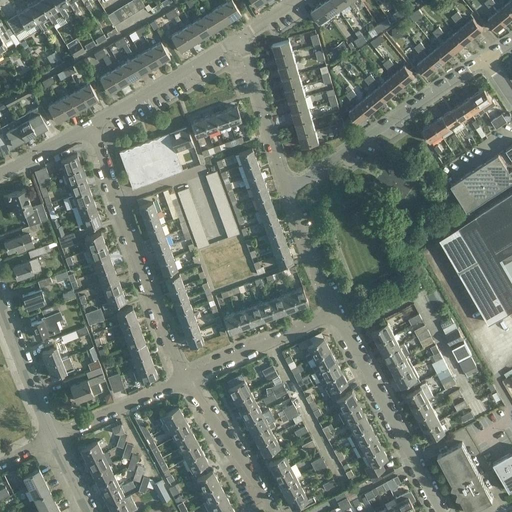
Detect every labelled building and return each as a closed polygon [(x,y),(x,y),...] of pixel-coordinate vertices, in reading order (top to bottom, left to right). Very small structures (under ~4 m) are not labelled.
[(27,4),(38,21),(43,30),(47,28),(44,22),(50,18),(53,24),(54,24),(39,0),(38,0),(32,3),(31,2),(27,4)] [(39,0),(54,24),(58,22),(56,18),(62,14),(64,17),(65,17),(54,0),(39,0)] [(54,0),(65,17),(69,14),(63,6),(70,2),(68,0),(54,0)] [(68,0),(70,2),(75,11),(79,8),(74,0),(68,0)] [(83,0),(88,8),(92,6),(88,0),(83,0)] [(130,0),(128,1),(135,12),(140,9),(134,0),(130,0)] [(145,5),(141,0),(134,0),(140,9),(145,5)] [(228,0),(221,4),(231,19),(241,13),(233,0),(228,0)] [(326,0),(326,1),(322,4),(330,16),(339,9),(333,0),(326,0)] [(333,0),(339,9),(349,3),(347,0),(333,0)] [(493,6),(488,0),(486,0),(485,2),(490,9),(493,6)] [(128,1),(123,5),(129,15),(135,12),(128,1)] [(150,8),(153,12),(161,7),(159,3),(150,8)] [(320,3),(316,7),(311,11),(320,23),(330,16),(322,4),(320,3)] [(497,11),(507,22),(511,18),(511,9),(506,3),(497,11)] [(38,21),(27,4),(28,6),(22,10),(21,9),(17,11),(17,13),(7,19),(16,34),(27,28),(38,21)] [(221,4),(211,10),(221,26),(231,19),(221,4)] [(123,5),(118,8),(124,18),(129,15),(123,5)] [(178,14),(175,7),(170,10),(174,16),(178,14)] [(118,8),(113,11),(119,22),(124,18),(118,8)] [(401,17),(405,14),(401,8),(397,11),(401,17)] [(166,13),(170,19),(174,16),(170,10),(166,13)] [(201,16),(211,32),(221,26),(211,10),(201,16)] [(107,14),(114,25),(119,22),(113,11),(107,14)] [(397,11),(393,14),(397,20),(401,17),(397,11)] [(455,13),(460,20),(463,17),(458,11),(455,13)] [(497,11),(492,15),(488,19),(497,30),(507,22),(497,11)] [(451,16),(457,22),(460,20),(455,13),(451,16)] [(191,23),(201,38),(211,32),(201,16),(191,23)] [(464,25),(474,36),(483,29),(474,17),(464,25)] [(155,20),(150,22),(154,29),(159,26),(155,20)] [(0,21),(0,55),(2,54),(0,51),(0,49),(3,48),(3,49),(7,46),(5,42),(12,38),(1,21),(0,21)] [(378,24),(382,30),(386,27),(382,21),(378,24)] [(181,29),(191,44),(201,38),(191,23),(181,29)] [(382,30),(378,24),(374,27),(378,33),(382,30)] [(144,25),(140,28),(143,34),(148,32),(144,25)] [(455,33),(464,44),(474,36),(464,25),(455,33)] [(441,35),(444,33),(439,26),(436,29),(441,35)] [(107,32),(109,36),(118,31),(115,27),(107,32)] [(191,44),(181,29),(171,35),(180,50),(191,44)] [(436,29),(433,31),(438,38),(441,35),(436,29)] [(96,39),(98,43),(107,37),(104,33),(96,39)] [(321,43),(318,33),(311,35),(314,45),(321,43)] [(445,40),(455,52),(464,44),(455,33),(445,40)] [(363,43),(367,40),(363,34),(359,37),(363,43)] [(119,39),(123,45),(127,43),(124,36),(119,39)] [(355,40),(358,46),(359,46),(363,43),(359,37),(355,40)] [(119,39),(115,42),(118,48),(123,45),(119,39)] [(273,44),(272,45),(275,50),(277,55),(293,51),(289,39),(273,44)] [(85,45),(87,49),(96,44),(93,40),(85,45)] [(436,48),(446,60),(455,52),(445,40),(436,48)] [(79,41),(71,46),(75,54),(84,49),(79,41)] [(151,47),(160,63),(170,57),(161,41),(151,47)] [(342,41),(333,48),(338,55),(347,48),(342,41)] [(418,44),(423,50),(426,48),(421,42),(418,44)] [(420,53),(423,50),(418,44),(414,47),(420,53)] [(141,53),(150,68),(160,63),(151,47),(141,53)] [(99,51),(102,57),(107,54),(103,48),(99,51)] [(427,56),(436,67),(446,60),(436,48),(427,56)] [(15,49),(10,53),(14,58),(19,54),(15,49)] [(102,57),(99,51),(94,53),(98,59),(102,57)] [(293,51),(277,55),(275,56),(278,62),(280,67),(296,62),(293,51)] [(70,52),(62,57),(65,61),(72,56),(70,52)] [(130,58),(140,74),(150,68),(141,53),(130,58)] [(436,67),(427,56),(417,64),(427,75),(436,67)] [(60,57),(51,62),(54,66),(62,61),(60,57)] [(120,64),(130,80),(140,74),(130,58),(120,64)] [(386,61),(391,67),(395,64),(389,58),(386,61)] [(391,67),(386,61),(383,63),(388,70),(391,67)] [(296,62),(280,67),(278,68),(282,73),(283,78),(299,73),(296,62)] [(85,64),(80,67),(85,76),(89,73),(85,64)] [(110,70),(119,86),(130,80),(120,64),(110,70)] [(405,64),(396,72),(405,84),(415,76),(405,64)] [(110,70),(99,76),(109,92),(119,86),(110,70)] [(386,80),(396,91),(405,84),(396,72),(386,80)] [(282,79),(285,84),(286,89),(303,85),(299,73),(283,78),(282,79)] [(368,76),(373,82),(376,80),(371,74),(368,76)] [(368,76),(364,79),(370,85),(373,82),(368,76)] [(47,78),(42,81),(46,87),(50,85),(47,78)] [(377,87),(387,99),(396,91),(386,80),(377,87)] [(90,82),(79,88),(88,104),(99,98),(90,82)] [(285,90),(288,96),(290,101),(306,96),(303,85),(286,89),(285,90)] [(31,86),(17,93),(21,99),(34,93),(31,86)] [(368,95),(378,107),(387,99),(377,87),(368,95)] [(88,104),(79,88),(69,94),(78,110),(88,104)] [(495,104),(485,88),(474,95),(485,111),(495,104)] [(357,95),(352,89),(349,91),(354,98),(357,95)] [(354,98),(349,91),(346,94),(351,100),(354,98)] [(21,99),(17,93),(4,100),(8,106),(21,99)] [(78,110),(69,94),(59,99),(67,115),(78,110)] [(359,103),(368,114),(378,107),(368,95),(359,103)] [(485,111),(474,95),(464,101),(472,114),(478,110),(480,113),(485,111)] [(288,102),(291,107),(293,112),(309,107),(306,96),(290,101),(288,102)] [(43,108),(48,116),(53,114),(57,121),(67,115),(59,99),(43,108)] [(454,108),(462,120),(472,114),(464,101),(454,108)] [(368,114),(359,103),(349,111),(359,122),(368,114)] [(237,105),(225,109),(231,123),(242,119),(237,105)] [(48,126),(45,121),(37,107),(26,113),(36,132),(48,126)] [(312,119),(309,107),(293,112),(291,113),(295,118),(296,123),(312,119)] [(443,115),(451,127),(462,120),(454,108),(443,115)] [(225,109),(214,113),(219,128),(231,123),(225,109)] [(36,132),(26,113),(25,113),(28,118),(22,122),(19,116),(15,119),(25,138),(36,132)] [(214,113),(202,118),(208,132),(219,128),(214,113)] [(502,114),(491,121),(496,128),(507,121),(502,114)] [(433,122),(441,134),(451,127),(443,115),(433,122)] [(202,118),(191,122),(196,136),(208,132),(202,118)] [(13,145),(25,138),(15,119),(14,119),(17,124),(6,130),(10,138),(13,145)] [(299,135),(316,130),(312,119),(296,123),(295,124),(298,129),(299,135)] [(441,134),(433,122),(423,129),(431,141),(441,134)] [(187,128),(169,135),(161,137),(161,135),(137,144),(136,144),(136,146),(120,152),(133,188),(183,170),(176,151),(194,145),(187,128)] [(319,142),(316,130),(299,135),(298,136),(301,141),(303,146),(319,142)] [(439,153),(443,151),(438,145),(435,147),(439,153)] [(238,153),(242,164),(257,159),(253,148),(238,153)] [(511,163),(503,150),(477,167),(451,184),(468,209),(511,180),(511,163)] [(77,154),(61,160),(65,171),(82,165),(77,154)] [(242,164),(246,176),(261,170),(257,159),(242,164)] [(82,165),(65,171),(69,183),(86,177),(84,172),(85,172),(83,166),(82,167),(82,165)] [(46,167),(40,169),(46,184),(51,182),(46,167)] [(40,169),(34,171),(40,186),(46,184),(40,169)] [(205,174),(208,180),(219,176),(217,170),(205,174)] [(246,176),(251,187),(265,182),(261,170),(246,176)] [(219,176),(208,180),(210,186),(221,181),(219,176)] [(69,183),(63,185),(67,196),(73,194),(90,188),(86,177),(69,183)] [(210,186),(212,191),(223,187),(221,181),(210,186)] [(251,187),(255,198),(269,193),(265,182),(251,187)] [(167,189),(171,199),(176,197),(173,187),(167,189)] [(189,187),(177,191),(179,197),(191,193),(189,187)] [(212,191),(214,197),(225,193),(223,187),(212,191)] [(25,212),(29,225),(36,222),(41,221),(48,219),(42,202),(31,205),(25,188),(3,195),(7,205),(13,202),(16,214),(25,212)] [(77,205),(94,199),(90,188),(73,194),(77,205)] [(511,277),(501,258),(495,249),(511,239),(511,190),(459,225),(440,237),(441,239),(489,322),(508,311),(509,311),(511,309),(511,277)] [(191,193),(179,197),(182,202),(193,198),(191,193)] [(225,193),(214,197),(216,203),(227,198),(225,193)] [(255,198),(259,210),(273,204),(269,193),(255,198)] [(193,198),(182,202),(184,208),(195,204),(193,198)] [(227,198),(216,203),(218,208),(229,204),(227,198)] [(94,199),(77,205),(81,217),(98,211),(94,199)] [(143,217),(157,211),(153,200),(139,205),(143,217)] [(195,204),(184,208),(186,214),(197,209),(195,204)] [(229,204),(218,208),(220,214),(231,210),(229,204)] [(259,210),(263,221),(277,216),(273,204),(259,210)] [(197,209),(186,214),(188,219),(199,215),(197,209)] [(143,217),(147,228),(161,223),(159,217),(164,215),(162,210),(157,212),(157,211),(143,217)] [(231,210),(220,214),(222,220),(233,215),(231,210)] [(102,223),(98,211),(81,217),(85,229),(102,223)] [(199,215),(188,219),(190,225),(201,221),(199,215)] [(233,215),(222,220),(224,225),(235,221),(233,215)] [(263,221),(267,232),(281,227),(277,216),(263,221)] [(190,225),(192,231),(203,227),(201,221),(190,225)] [(224,225),(226,231),(237,227),(235,221),(224,225)] [(16,250),(34,244),(30,232),(39,229),(36,222),(29,225),(22,228),(24,233),(4,240),(8,251),(15,248),(16,250)] [(147,228),(151,239),(166,234),(161,223),(147,228)] [(203,227),(192,231),(194,236),(205,232),(203,227)] [(226,231),(228,237),(239,232),(237,227),(226,231)] [(267,232),(271,243),(285,238),(281,227),(267,232)] [(58,236),(60,242),(75,236),(73,231),(58,236)] [(101,231),(85,237),(89,249),(106,243),(101,231)] [(205,232),(194,236),(196,242),(207,238),(205,232)] [(151,239),(155,250),(170,245),(166,234),(151,239)] [(60,242),(62,248),(78,242),(75,236),(60,242)] [(207,238),(196,242),(198,248),(209,244),(207,238)] [(271,243),(275,255),(289,249),(285,238),(271,243)] [(51,250),(48,243),(28,250),(30,256),(51,250)] [(106,243),(89,249),(93,260),(110,254),(106,243)] [(155,250),(159,262),(174,256),(170,245),(155,250)] [(289,249),(275,255),(279,266),(294,261),(289,249)] [(511,252),(502,258),(505,263),(511,259),(511,252)] [(97,272),(114,266),(110,254),(93,260),(97,272)] [(159,262),(164,273),(178,268),(174,256),(159,262)] [(13,265),(17,277),(41,269),(37,257),(26,260),(26,259),(21,261),(21,262),(13,265)] [(101,283),(118,277),(114,266),(97,272),(101,283)] [(66,271),(55,275),(57,281),(68,277),(66,271)] [(169,290),(184,284),(180,273),(165,278),(169,290)] [(52,282),(50,276),(38,280),(40,287),(52,282)] [(118,277),(101,283),(105,294),(122,288),(118,277)] [(173,301),(188,296),(184,284),(169,290),(173,301)] [(291,291),(297,307),(309,303),(303,287),(291,291)] [(45,300),(41,288),(22,295),(26,307),(45,300)] [(105,294),(108,301),(102,303),(104,308),(126,300),(122,288),(105,294)] [(72,290),(62,293),(64,299),(74,296),(72,290)] [(280,295),(286,312),(297,307),(291,291),(280,295)] [(269,299),(275,316),(286,312),(280,295),(269,299)] [(173,301),(177,312),(192,307),(188,296),(173,301)] [(257,303),(263,320),(275,316),(269,299),(257,303)] [(246,307),(252,324),(263,320),(257,303),(246,307)] [(57,311),(54,305),(42,310),(44,316),(57,311)] [(120,324),(137,318),(133,306),(116,312),(120,324)] [(100,307),(85,313),(87,319),(103,313),(100,307)] [(182,323),(196,318),(192,307),(177,312),(182,323)] [(235,312),(241,328),(252,324),(246,307),(235,312)] [(223,316),(229,332),(241,328),(235,312),(223,316)] [(87,319),(89,324),(105,319),(103,313),(87,319)] [(422,319),(420,313),(409,319),(412,324),(422,319)] [(43,319),(43,318),(31,323),(36,337),(48,332),(48,333),(56,331),(51,319),(47,320),(46,317),(43,319)] [(454,322),(451,317),(450,318),(440,323),(443,328),(453,323),(454,322)] [(137,318),(120,324),(124,335),(141,329),(137,318)] [(182,323),(186,335),(200,329),(196,318),(182,323)] [(372,330),(378,342),(394,333),(388,322),(372,330)] [(428,329),(425,324),(415,330),(417,335),(428,329)] [(76,330),(78,336),(89,332),(86,325),(76,330)] [(451,345),(464,339),(458,328),(445,335),(451,345)] [(141,329),(124,335),(129,347),(145,341),(141,329)] [(190,346),(205,341),(200,329),(186,335),(190,346)] [(428,329),(417,335),(421,341),(425,339),(431,335),(428,329)] [(378,342),(384,353),(400,344),(397,338),(399,337),(398,333),(395,334),(394,333),(378,342)] [(425,339),(421,341),(423,346),(434,340),(431,335),(425,339)] [(307,345),(310,352),(306,355),(309,360),(313,358),(330,349),(324,337),(307,345)] [(472,354),(464,339),(451,345),(460,361),(472,354)] [(133,358),(149,352),(145,341),(129,347),(133,358)] [(400,344),(384,353),(390,364),(406,355),(410,353),(404,342),(400,344)] [(435,344),(430,347),(434,354),(439,351),(435,344)] [(60,353),(57,346),(42,352),(47,364),(68,356),(68,355),(66,351),(60,353)] [(315,372),(320,370),(336,361),(330,349),(313,358),(317,364),(312,366),(315,372)] [(149,352),(133,358),(137,369),(154,363),(149,352)] [(390,364),(396,375),(412,366),(409,360),(412,358),(410,355),(407,356),(406,355),(390,364)] [(68,356),(47,364),(52,377),(74,368),(68,356)] [(448,367),(443,357),(432,363),(438,373),(448,367)] [(98,359),(88,363),(90,370),(101,366),(98,359)] [(321,384),(326,382),(343,373),(336,361),(320,370),(315,372),(321,384)] [(133,370),(137,379),(134,380),(136,387),(139,386),(145,384),(143,380),(158,375),(154,363),(137,369),(133,370)] [(275,369),(272,364),(262,370),(265,375),(275,369)] [(476,365),(465,371),(468,376),(479,370),(476,366),(476,365)] [(104,373),(101,366),(87,371),(89,378),(70,385),(76,401),(85,397),(86,399),(93,396),(92,395),(102,391),(99,382),(95,383),(93,377),(104,373)] [(402,387),(418,378),(412,366),(396,375),(402,387)] [(71,382),(88,376),(86,373),(69,379),(71,382)] [(119,373),(113,375),(119,390),(124,388),(119,373)] [(343,373),(326,382),(328,385),(325,387),(330,395),(342,388),(341,385),(347,382),(343,373)] [(119,390),(113,375),(108,377),(113,392),(119,390)] [(454,377),(443,383),(446,389),(457,383),(454,377)] [(228,387),(234,399),(250,390),(244,379),(228,387)] [(284,386),(282,381),(271,386),(274,392),(284,386)] [(406,394),(412,406),(429,397),(433,395),(426,381),(420,384),(421,386),(406,394)] [(284,386),(274,392),(274,393),(277,397),(287,392),(284,386)] [(342,388),(330,395),(333,401),(336,400),(339,405),(355,397),(352,390),(345,394),(342,388)] [(462,394),(459,388),(449,394),(452,399),(462,394)] [(234,399),(240,410),(256,401),(250,390),(234,399)] [(274,393),(263,398),(266,403),(277,398),(277,397),(274,393)] [(305,396),(308,402),(314,399),(311,394),(305,396)] [(355,397),(339,405),(336,407),(342,419),(345,417),(362,409),(355,397)] [(412,406),(418,417),(435,408),(429,397),(412,406)] [(468,405),(465,399),(454,405),(457,410),(468,405)] [(240,410),(246,421),(262,412),(256,401),(240,410)] [(296,408),(293,403),(282,408),(285,414),(296,408)] [(179,405),(162,414),(161,415),(160,417),(163,422),(162,423),(161,425),(163,428),(168,426),(185,417),(179,405)] [(296,408),(285,414),(288,419),(299,414),(296,408)] [(318,408),(313,411),(316,416),(321,413),(318,408)] [(418,417),(424,428),(440,419),(435,408),(418,417)] [(352,429),(368,421),(362,409),(345,417),(352,429)] [(494,462),(510,490),(511,488),(511,432),(500,412),(498,410),(491,414),(493,416),(475,427),(493,458),(509,449),(511,453),(494,462)] [(474,416),(471,411),(461,416),(463,422),(474,416)] [(262,412),(246,421),(252,432),(268,423),(262,412)] [(191,428),(185,417),(168,426),(174,437),(191,428)] [(430,440),(447,431),(443,424),(447,421),(444,417),(440,419),(424,428),(430,440)] [(252,432),(258,443),(274,434),(270,428),(276,425),(273,420),(268,423),(252,432)] [(354,443),(375,432),(368,421),(352,429),(348,431),(354,443)] [(144,422),(138,424),(146,438),(151,435),(144,422)] [(308,430),(305,425),(294,431),(297,436),(308,430)] [(322,428),(325,433),(330,430),(327,425),(322,428)] [(196,439),(191,428),(174,437),(180,448),(196,439)] [(123,447),(127,433),(121,431),(120,435),(116,445),(123,447)] [(381,444),(375,432),(354,443),(360,455),(364,453),(381,444)] [(274,434),(258,443),(264,454),(280,445),(274,434)] [(202,450),(196,439),(180,448),(186,459),(202,450)] [(315,445),(312,439),(302,445),(305,450),(315,445)] [(82,452),(86,461),(104,452),(98,440),(80,449),(79,450),(81,453),(82,452)] [(151,449),(157,446),(154,440),(149,443),(151,449)] [(127,442),(122,457),(128,458),(133,444),(127,442)] [(468,511),(469,511),(493,500),(479,472),(462,442),(438,455),(453,483),(452,488),(456,489),(457,488),(459,492),(458,492),(456,497),(461,498),(468,511)] [(365,468),(370,477),(381,471),(386,469),(381,460),(387,457),(381,444),(364,453),(371,465),(365,468)] [(151,449),(157,460),(162,457),(157,446),(151,449)] [(339,447),(334,449),(336,455),(342,452),(339,447)] [(186,459),(192,470),(208,461),(202,450),(186,459)] [(88,464),(92,472),(109,463),(104,452),(86,461),(85,461),(87,465),(88,464)] [(342,452),(336,455),(339,460),(345,457),(342,452)] [(139,455),(132,453),(127,468),(134,470),(139,455)] [(268,462),(274,474),(290,465),(284,454),(268,462)] [(324,461),(321,456),(311,462),(314,467),(324,461)] [(162,457),(157,460),(163,471),(168,468),(162,457)] [(324,461),(314,467),(316,472),(327,467),(324,461)] [(98,484),(115,475),(109,463),(92,472),(91,473),(93,476),(94,476),(98,484)] [(280,485),(296,476),(301,474),(295,463),(290,465),(274,474),(280,485)] [(144,467),(138,465),(133,479),(139,481),(144,467)] [(381,471),(384,476),(394,471),(392,465),(386,469),(381,471)] [(39,467),(23,475),(18,477),(23,489),(28,486),(44,479),(39,467)] [(351,469),(345,472),(348,477),(354,474),(351,469)] [(218,481),(212,470),(197,479),(203,490),(218,481)] [(381,471),(370,477),(373,482),(384,476),(381,471)] [(166,476),(169,482),(174,479),(171,474),(166,476)] [(103,495),(121,486),(115,475),(98,484),(97,484),(98,488),(99,487),(103,495)] [(143,476),(139,490),(145,492),(150,478),(143,476)] [(280,485),(286,496),(302,487),(296,476),(280,485)] [(336,484),(333,478),(322,484),(325,489),(336,484)] [(44,479),(28,486),(34,497),(50,489),(44,479)] [(155,482),(164,501),(170,498),(161,479),(155,482)] [(218,481),(203,490),(209,501),(224,492),(218,481)] [(175,484),(169,487),(173,495),(179,492),(175,484)] [(0,497),(8,493),(5,486),(0,488),(0,497)] [(109,507),(127,498),(131,496),(130,494),(126,496),(121,486),(103,495),(104,495),(102,496),(104,499),(105,499),(109,507)] [(302,487),(286,496),(292,507),(298,504),(300,508),(316,500),(313,496),(308,498),(302,487)] [(355,491),(352,487),(344,491),(347,495),(355,491)] [(50,489),(34,497),(39,508),(55,500),(50,489)] [(402,511),(408,511),(415,509),(411,502),(415,500),(411,491),(408,490),(394,497),(397,501),(402,511)] [(345,496),(343,491),(334,495),(337,500),(345,496)] [(349,500),(357,496),(355,491),(346,496),(349,500)] [(204,503),(208,511),(214,511),(230,503),(224,492),(209,501),(204,503)] [(182,494),(177,497),(180,502),(185,499),(182,494)] [(111,511),(127,511),(132,510),(137,507),(131,496),(127,498),(109,507),(108,508),(110,511),(111,510),(111,511)] [(337,501),(339,505),(342,510),(351,506),(346,496),(337,501)] [(55,500),(39,508),(34,511),(58,511),(60,511),(55,500)] [(177,504),(181,511),(186,511),(188,511),(182,501),(177,504)] [(386,507),(388,511),(402,511),(397,501),(386,507)] [(214,511),(235,511),(230,503),(214,511)]
